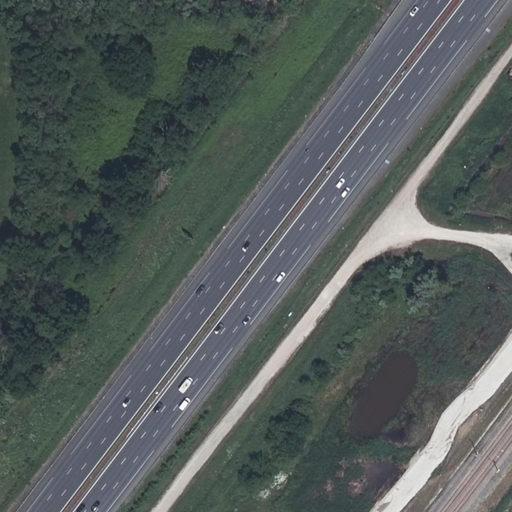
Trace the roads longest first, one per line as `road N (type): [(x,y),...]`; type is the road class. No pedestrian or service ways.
road 1 (motorway): [(433,0),(42,511)]
road 2 (motorway): [(99,511),(482,0)]
road 3 (track): [(389,220),(511,242)]
